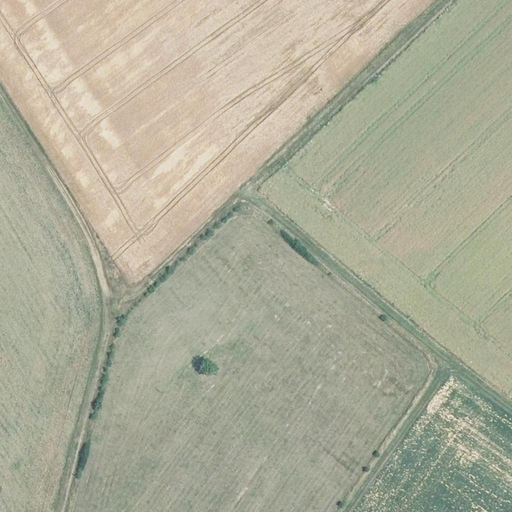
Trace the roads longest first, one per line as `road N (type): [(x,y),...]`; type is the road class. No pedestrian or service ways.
road 1 (track): [(105,310),(132,296),(442,0)]
road 2 (track): [(0,86),(77,206),(105,295),(96,379),(61,511)]
road 3 (track): [(346,511),(446,361)]
